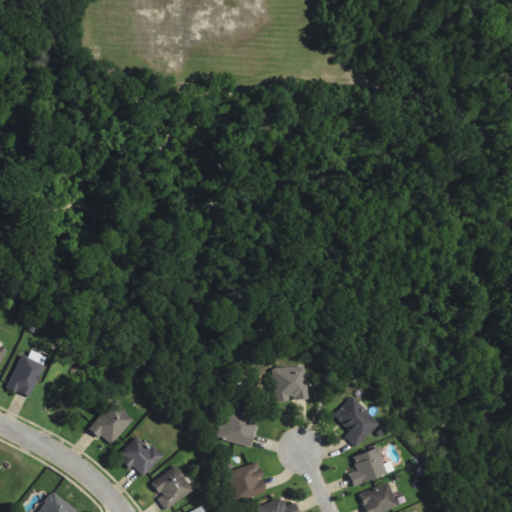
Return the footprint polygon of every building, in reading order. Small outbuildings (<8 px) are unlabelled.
[(20,355),(6,387),(28,397),(46,357),(29,350),(26,357),(20,355)] [(308,397),(304,365),(271,369),(275,402),(287,401),(287,400),(308,397)] [(332,415),(349,433),(345,437),(355,448),(379,425),(352,397),(332,415)] [(88,427),(109,446),(133,420),(112,401),(88,427)] [(251,446),(256,415),(221,410),(216,440),(251,446)] [(151,445),(147,449),(136,437),(118,454),(140,478),(163,457),(151,445)] [(351,457),(356,471),(347,474),(352,486),(394,471),(390,461),(384,463),(378,447),(351,457)] [(265,493),(259,478),(262,477),(257,462),(226,473),(237,503),(265,493)] [(156,500),(165,511),(192,489),(173,466),(150,484),(160,496),(156,500)] [(382,511),(397,506),(387,482),(357,495),(364,511),(382,511)] [(36,511),(72,511),(75,509),(50,492),(36,511)] [(297,511),(294,503),(284,506),(282,499),(256,506),(257,511),(297,511)]
